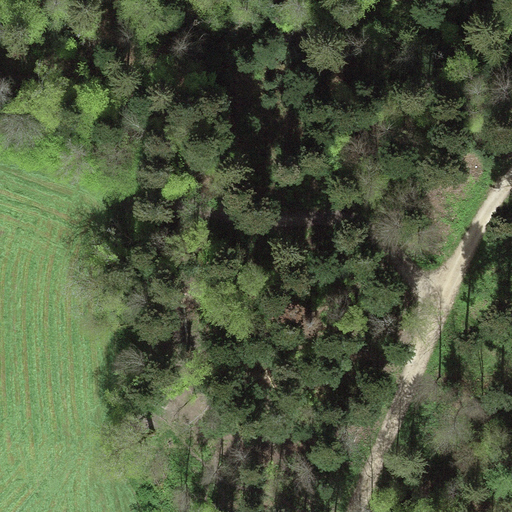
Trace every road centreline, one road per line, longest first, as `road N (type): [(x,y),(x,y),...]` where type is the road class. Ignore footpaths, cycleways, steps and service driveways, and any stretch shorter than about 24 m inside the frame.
road 1 (track): [(433,322),(393,251),(352,226),(107,191)]
road 2 (track): [(356,511),(433,322)]
road 3 (track): [(433,322),(479,221),(511,179)]
